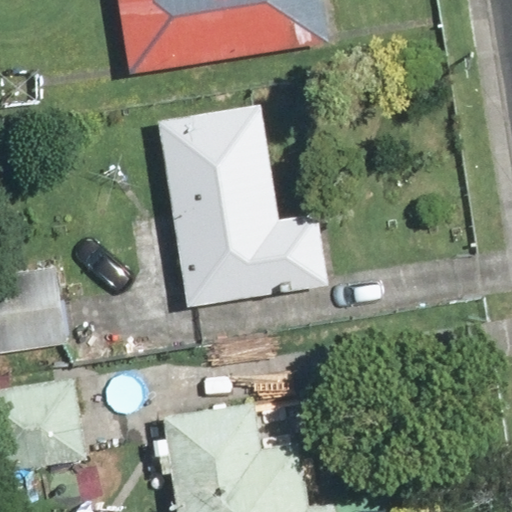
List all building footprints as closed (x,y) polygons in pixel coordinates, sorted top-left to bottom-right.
[(130,0),(142,73),(343,40),(336,0),(130,0)] [(295,227),(277,97),(172,111),(197,302),(347,282),(338,221),(295,227)] [(71,265),(0,277),(0,354),(84,341),(71,265)] [(89,374),(0,385),(0,461),(98,448),(89,374)] [(323,500),(308,388),(177,407),(191,511),(355,511),(353,495),(323,500)]
